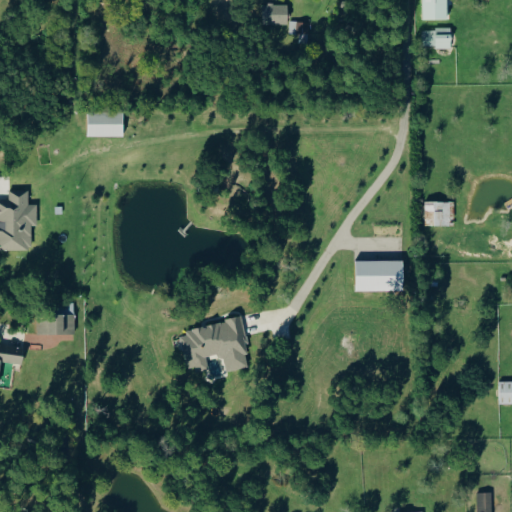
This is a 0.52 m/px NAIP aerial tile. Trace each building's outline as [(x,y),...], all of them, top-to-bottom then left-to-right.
[(423,0),(424,20),(450,20),(449,0),(423,0)] [(290,5),(264,4),(264,24),(289,25),(290,5)] [(310,22),(291,22),(291,40),(310,40),(310,22)] [(424,48),(453,47),(453,29),(423,29),(424,48)] [(89,137),(125,137),(125,112),(89,112),(89,137)] [(0,250),(33,251),(33,226),(39,226),(39,205),(30,205),(30,191),(10,191),(10,200),(0,199),(0,250)] [(455,227),(456,203),(427,202),(426,226),(455,227)] [(404,261),(357,262),(357,292),(405,291),(404,261)] [(76,316),(38,315),(38,334),(76,335),(76,316)] [(181,332),(189,372),(210,368),(208,359),(225,355),(228,372),(253,367),(243,319),(181,332)] [(0,372),(2,362),(23,365),(26,349),(0,345),(0,372)] [(511,404),(511,381),(501,382),(501,405),(511,404)] [(484,511),(493,511),(492,493),(478,494),(478,511),(481,511),(484,511)]
